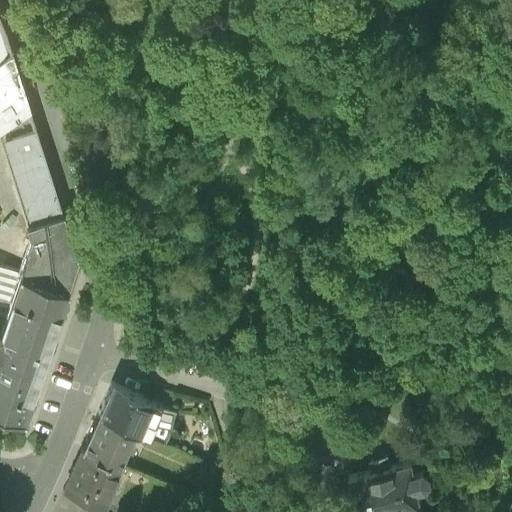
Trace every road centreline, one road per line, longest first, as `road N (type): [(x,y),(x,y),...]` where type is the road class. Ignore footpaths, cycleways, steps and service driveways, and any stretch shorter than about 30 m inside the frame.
road 1 (unclassified): [(88,339),(226,383),(290,393),(511,352)]
road 2 (unclassified): [(7,0),(94,255),(88,339)]
road 3 (unclassified): [(88,339),(71,412),(29,511)]
